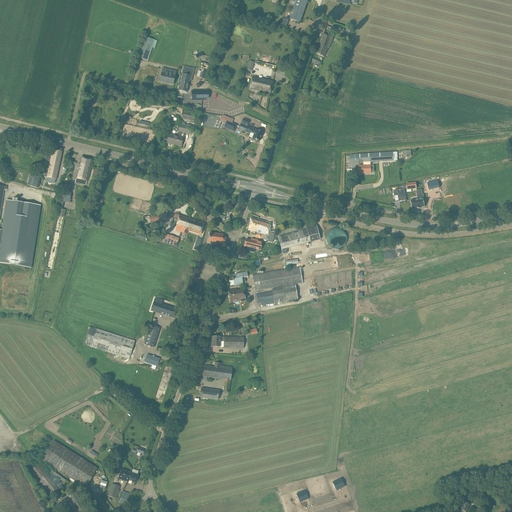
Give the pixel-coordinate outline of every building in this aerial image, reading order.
[(307,0),(286,0),(296,3),(290,19),(300,23),(307,0)] [(288,20),(282,18),(280,26),(286,28),(288,20)] [(334,34),(331,33),(330,36),(324,34),(320,45),(317,54),(324,57),(328,48),(329,48),(334,34)] [(155,40),(144,36),(137,57),(148,61),(152,48),(155,49),(157,41),(155,40)] [(198,70),(197,76),(200,77),(199,81),(204,82),(208,65),(202,63),(200,71),(198,70)] [(192,68),(184,66),(180,83),(179,91),(186,92),(191,71),(192,68)] [(176,71),(162,68),(159,82),(173,85),(174,82),(176,71)] [(273,82),(252,77),(249,89),(270,94),(273,82)] [(208,90),(192,90),(192,99),(208,98),(208,91),(208,90)] [(183,110),(181,118),(194,121),(195,115),(196,113),(183,110)] [(222,116),(220,122),(225,124),(224,128),(234,132),(237,125),(232,123),(234,119),(227,117),(222,116)] [(249,121),(243,118),(238,129),(243,131),(250,134),(251,133),(254,134),(252,138),(253,138),(252,140),(255,141),(256,140),(259,141),(263,133),(256,130),(256,129),(247,126),(249,121)] [(192,127),(180,124),(178,132),(179,132),(178,137),(169,134),(168,137),(163,136),(162,143),(167,144),(167,143),(173,144),(181,146),(183,138),(181,137),(182,133),(191,135),(192,127)] [(47,165),(44,177),(47,178),(46,181),(55,183),(56,179),(61,157),(62,152),(53,150),(50,161),(48,161),(47,165)] [(394,161),(394,153),(356,155),(356,161),(363,160),(363,166),(358,166),(359,174),(371,173),(371,165),(370,162),(394,161)] [(76,178),(88,181),(93,160),(81,157),(76,178)] [(41,176),(30,173),(27,185),(38,188),(41,176)] [(438,181),(427,183),(429,190),(439,188),(438,181)] [(0,263),(31,268),(41,205),(18,202),(10,201),(6,200),(2,230),(0,229),(0,213),(4,189),(6,189),(7,186),(0,185),(0,263)] [(61,201),(69,202),(70,189),(62,188),(61,201)] [(404,189),(394,191),(394,196),(398,195),(399,201),(406,200),(404,189)] [(418,199),(411,200),(412,209),(412,208),(416,208),(417,209),(420,208),(420,207),(424,207),(425,207),(423,195),(417,196),(418,199)] [(95,206),(101,207),(103,199),(97,197),(95,206)] [(162,225),(159,214),(149,217),(152,227),(162,225)] [(174,214),(173,218),(178,219),(177,223),(175,230),(181,232),(184,233),(189,219),(174,214)] [(248,230),(254,232),(256,226),(257,226),(258,223),(257,222),(258,219),(252,218),(248,230)] [(189,219),(184,233),(186,234),(187,230),(201,235),(204,224),(189,219)] [(256,226),(254,232),(268,234),(275,232),(271,231),(268,231),(269,225),(264,224),(265,222),(258,219),(257,222),(258,223),(257,226),(256,226)] [(312,227),(311,223),(277,232),(281,249),(320,240),(316,226),(312,227)] [(326,243),(339,247),(345,231),(332,227),(326,243)] [(163,239),(162,242),(167,243),(176,246),(177,244),(178,240),(179,238),(165,233),(163,239)] [(223,234),(209,233),(209,236),(208,236),(208,239),(208,241),(216,243),(216,244),(218,244),(219,243),(221,243),(224,248),(227,246),(225,242),(226,238),(223,234)] [(246,239),(244,246),(248,247),(248,249),(247,250),(254,251),(255,249),(260,250),(262,242),(256,240),(251,239),(250,240),(246,239)] [(321,260),(313,262),(313,263),(314,270),(315,270),(319,269),(318,269),(324,268),(325,262),(326,267),(330,266),(330,264),(333,263),(333,266),(335,266),(335,260),(333,260),(332,260),(327,260),(324,260),(321,260)] [(303,283),(300,267),(252,275),(255,291),(258,291),(258,292),(261,292),(261,290),(303,283)] [(232,275),(232,276),(234,284),(234,286),(243,284),(243,282),(242,278),(248,276),(247,272),(241,273),(232,275)] [(297,300),(295,286),(271,290),(272,292),(256,294),(257,303),(261,302),(262,306),(297,300)] [(236,291),(236,289),(228,291),(230,303),(238,301),(238,299),(245,298),(244,290),(236,291)] [(155,298),(151,311),(169,316),(173,318),(176,309),(166,306),(161,304),(163,301),(155,298)] [(154,347),(157,336),(160,328),(150,325),(144,345),(154,347)] [(135,341),(90,327),(84,345),(129,359),(135,341)] [(223,347),(223,348),(243,348),(244,338),(224,337),(220,337),(212,337),(211,347),(220,347),(223,347)] [(146,354),(144,362),(157,366),(159,358),(146,354)] [(214,368),(212,367),(210,377),(226,379),(224,392),(229,392),(232,367),(221,366),(221,363),(215,363),(214,368)] [(203,376),(210,377),(212,367),(204,366),(203,376)] [(219,391),(201,388),(200,397),(218,400),(219,391)] [(164,401),(164,391),(156,391),(156,401),(164,401)] [(97,469),(53,441),(41,460),(85,488),(97,469)] [(60,490),(39,465),(31,472),(52,496),(60,490)] [(138,475),(121,470),(119,479),(128,482),(128,481),(135,483),(138,475)] [(345,486),(341,479),(333,483),(336,490),(345,486)] [(116,498),(120,487),(112,484),(108,496),(116,498)] [(82,501),(75,489),(66,493),(73,506),(76,504),(77,507),(78,506),(80,511),(78,511),(87,511),(85,508),(83,509),(81,505),(81,504),(80,502),(82,501)] [(307,498),(304,491),(296,495),(299,501),(307,498)] [(490,498),(484,502),(488,507),(494,504),(490,498)] [(463,502),(461,508),(467,511),(470,504),(463,502)]
